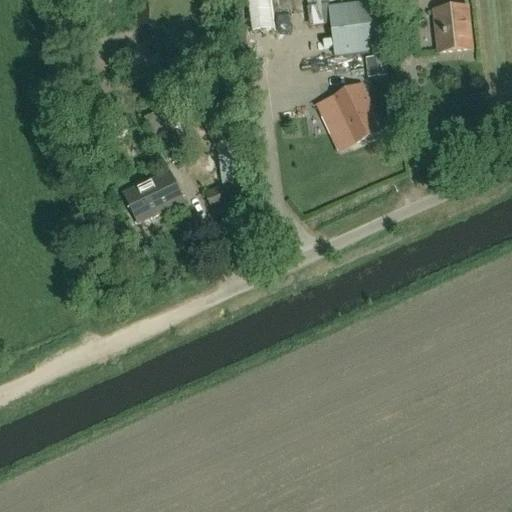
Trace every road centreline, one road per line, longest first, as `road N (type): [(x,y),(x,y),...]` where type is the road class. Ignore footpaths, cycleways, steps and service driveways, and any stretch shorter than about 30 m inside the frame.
road 1 (unclassified): [(253,285),(511,168)]
road 2 (track): [(0,394),(253,285)]
